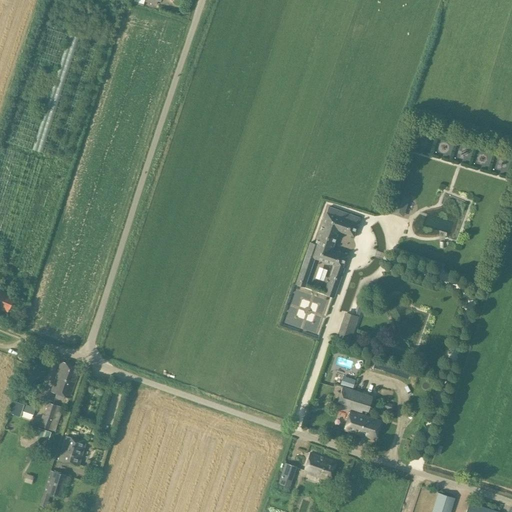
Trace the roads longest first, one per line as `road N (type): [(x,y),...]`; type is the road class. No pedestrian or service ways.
road 1 (unclassified): [(511,502),(85,359),(202,0)]
road 2 (unknown): [(288,431),(346,269),(370,251)]
